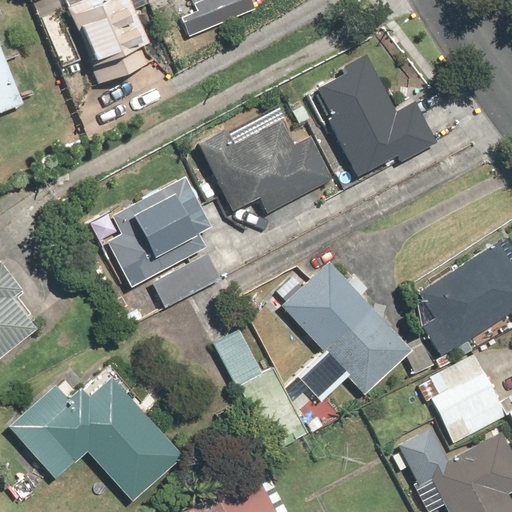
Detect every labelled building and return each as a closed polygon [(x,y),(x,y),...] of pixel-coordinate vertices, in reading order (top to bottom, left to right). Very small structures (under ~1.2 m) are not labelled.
[(68,0),(103,83),(146,66),(138,46),(150,42),(136,8),(148,3),(146,0),(68,0)] [(193,0),(198,11),(184,17),(200,56),(227,44),(219,24),(258,8),(254,0),(193,0)] [(0,111),(26,100),(0,35),(0,111)] [(334,111),(327,114),(356,173),(414,144),(367,51),(343,63),(346,69),(319,82),(334,111)] [(293,139),(280,114),(237,136),(230,122),(196,139),(232,208),(255,196),(263,212),(338,174),(314,128),(293,139)] [(215,221),(188,170),(114,209),(124,227),(107,236),(133,284),(209,243),(202,228),(215,221)] [(441,351),(511,306),(511,258),(499,237),(417,287),(434,316),(423,322),(441,351)] [(221,274),(208,250),(153,280),(167,304),(221,274)] [(325,252),(276,299),(362,390),(411,343),(325,252)] [(25,284),(3,253),(0,255),(0,361),(43,330),(14,292),(25,284)] [(504,412),(474,352),(418,380),(427,399),(434,395),(454,437),(504,412)] [(186,450),(110,371),(80,400),(58,378),(11,424),(60,474),(88,448),(136,498),(186,450)] [(449,511),(511,511),(511,493),(510,489),(511,487),(511,444),(503,428),(441,460),(427,432),(400,445),(418,480),(430,474),(449,511)] [(179,511),(277,511),(255,471),(179,511)]
